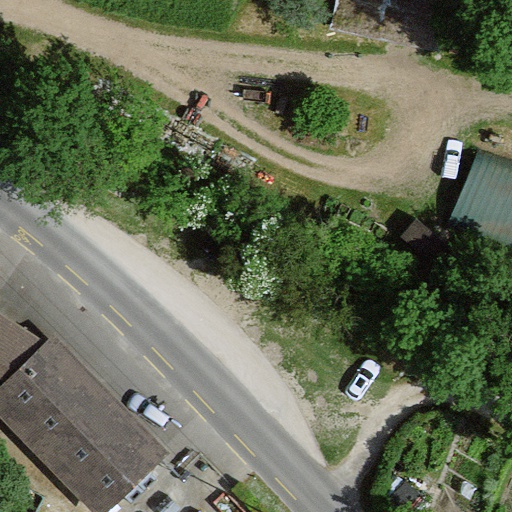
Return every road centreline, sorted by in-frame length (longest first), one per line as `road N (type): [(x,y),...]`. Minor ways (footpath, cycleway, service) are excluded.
road 1 (track): [(20,4),(92,31),(479,99),(511,93)]
road 2 (unclassified): [(0,188),(146,321),(329,511)]
road 3 (track): [(335,511),(394,406),(421,390),(459,389),(511,415)]
